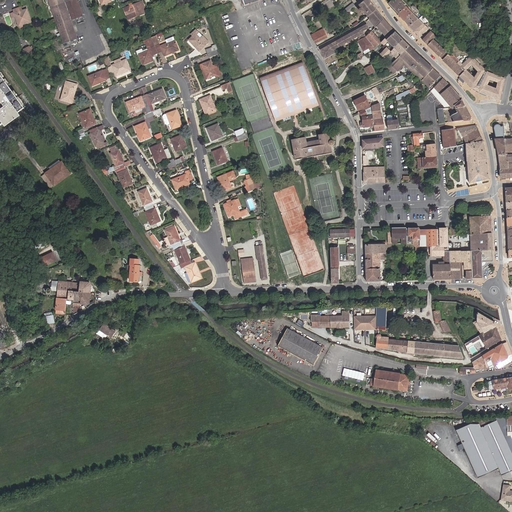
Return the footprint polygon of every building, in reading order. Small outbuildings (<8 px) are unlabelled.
[(79,0),(70,0),(50,7),(54,18),(53,19),(59,37),(57,38),(58,41),(60,41),(61,44),(77,38),(70,21),(85,15),(79,0)] [(367,17),(376,10),(368,0),(366,0),(359,6),(361,9),(358,11),(361,14),(363,12),(367,17)] [(399,0),(392,0),(388,4),(397,14),(406,7),(399,0)] [(140,3),(124,9),(128,20),(144,14),(140,3)] [(346,16),(352,11),(355,9),(351,4),(342,11),(346,16)] [(406,7),(397,14),(404,22),(413,14),(406,7)] [(12,14),(13,17),(16,27),(28,22),(24,11),(20,12),(19,8),(11,11),(12,14)] [(375,28),(384,21),(378,13),(376,10),(367,17),(367,18),(369,20),(375,28)] [(418,19),(413,14),(404,22),(409,27),(418,19)] [(53,19),(50,20),(57,38),(59,37),(53,19)] [(422,24),(418,19),(409,27),(419,37),(427,29),(422,24)] [(394,31),(384,21),(375,28),(373,30),(373,31),(375,33),(377,33),(380,30),(387,38),(394,31)] [(334,54),(333,50),(339,47),(340,51),(345,48),(343,45),(357,38),(359,41),(366,38),(363,32),(369,29),(366,25),(358,29),(358,30),(356,32),(355,31),(340,39),(341,40),(338,41),(338,40),(327,46),(328,47),(325,48),(325,47),(319,50),(320,53),(324,59),(331,55),(334,54)] [(323,29),(311,35),(315,43),(327,38),(323,29)] [(403,41),(394,31),(387,38),(382,43),(384,45),(388,43),(392,47),(394,49),(403,41)] [(371,32),(366,38),(375,49),(381,44),(371,32)] [(431,32),(422,41),(443,61),(448,55),(433,40),(436,37),(431,32)] [(205,47),(193,33),(186,39),(199,53),(205,47)] [(148,42),(150,48),(154,46),(151,39),(151,38),(146,40),(143,41),(144,43),(148,42)] [(357,42),(363,53),(369,50),(370,52),(375,49),(366,38),(359,41),(357,42)] [(160,47),(162,52),(164,57),(178,50),(174,41),(160,47)] [(410,48),(403,41),(394,49),(401,56),(403,54),(410,48)] [(388,43),(384,45),(382,48),(385,50),(387,48),(390,52),(391,51),(390,50),(392,47),(388,43)] [(22,51),(26,58),(32,55),(28,48),(22,51)] [(385,50),(381,54),(381,55),(384,58),(390,52),(387,48),(385,50)] [(418,67),(414,72),(422,79),(433,69),(410,48),(403,54),(401,56),(398,58),(401,61),(405,57),(410,62),(413,64),(412,65),(414,66),(416,65),(418,67)] [(398,58),(401,56),(394,49),(391,51),(390,52),(397,59),(398,59),(398,58)] [(148,51),(138,55),(142,65),(152,61),(148,51)] [(450,57),(448,55),(443,61),(449,66),(456,60),(453,57),(450,57)] [(485,71),(471,57),(462,65),(455,72),(472,89),(475,91),(477,91),(485,72),(485,71)] [(403,64),(398,59),(397,59),(391,65),(396,70),(397,70),(403,64)] [(112,66),(114,73),(116,76),(130,70),(126,60),(121,62),(115,65),(112,66)] [(462,65),(456,60),(449,66),(455,72),(462,65)] [(212,67),(210,62),(202,66),(207,80),(216,77),(216,78),(222,76),(217,65),(212,67)] [(260,79),(275,121),(318,106),(303,64),(260,79)] [(393,73),(396,70),(391,65),(387,67),(393,73)] [(114,73),(112,66),(106,68),(109,75),(114,73)] [(377,71),(372,66),(365,69),(371,74),(377,71)] [(422,79),(430,87),(441,76),(433,69),(422,79)] [(88,76),(92,86),(106,80),(102,70),(88,76)] [(1,71),(0,71),(0,125),(0,126),(26,106),(1,71)] [(487,73),(486,73),(485,72),(477,91),(500,101),(504,79),(487,73)] [(422,82),(428,88),(430,87),(422,79),(414,86),(410,87),(413,90),(422,82)] [(433,88),(451,108),(463,101),(443,79),(433,88)] [(71,104),(77,90),(78,87),(67,83),(66,86),(60,100),(71,104)] [(230,94),(234,92),(230,83),(221,87),(223,91),(228,89),(230,94)] [(418,91),(420,93),(424,97),(429,93),(426,90),(423,87),(418,91)] [(148,97),(145,99),(151,112),(152,112),(154,111),(151,103),(166,97),(162,88),(147,95),(148,97)] [(396,94),(397,100),(412,95),(410,90),(396,94)] [(425,98),(424,97),(420,93),(418,95),(424,102),(426,100),(425,98)] [(373,126),(370,107),(371,107),(370,105),(369,105),(365,96),(353,102),(359,113),(358,113),(359,116),(360,115),(362,118),(363,123),(360,123),(361,128),(373,126)] [(217,111),(211,97),(199,102),(205,116),(217,111)] [(151,112),(145,99),(141,100),(140,98),(126,104),(129,113),(143,107),(147,114),(151,112)] [(339,113),(333,101),(325,101),(327,114),(339,113)] [(371,107),(370,107),(373,126),(374,132),(384,130),(382,118),(380,118),(378,103),(371,107)] [(470,117),(465,107),(455,108),(457,112),(451,116),(453,122),(469,120),(470,117)] [(95,124),(89,110),(79,114),(84,128),(95,124)] [(175,111),(166,114),(170,124),(172,129),(181,125),(175,111)] [(388,130),(398,128),(397,120),(392,121),(386,122),(388,130)] [(151,137),(145,123),(135,127),(141,142),(151,137)] [(458,128),(465,143),(470,142),(480,135),(475,125),(458,128)] [(212,142),(222,138),(217,126),(207,130),(212,142)] [(504,154),(504,152),(504,139),(504,127),(499,127),(497,129),(496,132),(497,139),(495,140),(498,154),(504,154)] [(90,134),(95,147),(102,144),(103,144),(98,131),(97,131),(96,128),(88,131),(90,134)] [(236,132),(238,138),(246,134),(244,129),(236,132)] [(447,147),(455,146),(454,129),(442,130),(443,148),(447,147)] [(246,134),(238,138),(239,142),(249,138),(249,137),(248,133),(246,134)] [(414,145),(414,146),(419,146),(418,138),(422,137),(421,133),(412,135),(414,145)] [(309,144),(309,142),(306,143),(305,138),(292,141),(296,160),(332,153),(331,147),(333,146),(334,145),(334,143),(334,142),(333,140),(331,140),(329,140),(328,134),(319,135),(319,141),(320,143),(316,143),(309,144)] [(185,147),(180,135),(170,140),(175,152),(185,147)] [(465,144),(466,152),(466,156),(466,160),(469,184),(488,178),(486,159),(483,141),(480,135),(470,142),(465,143),(465,144)] [(362,141),(363,150),(383,146),(383,138),(362,141)] [(110,148),(112,152),(118,150),(117,148),(120,147),(119,144),(110,148)] [(162,149),(160,144),(149,148),(155,162),(169,156),(166,148),(162,149)] [(426,152),(427,158),(437,157),(435,144),(432,145),(427,145),(428,152),(426,152)] [(116,166),(118,169),(125,166),(124,163),(120,149),(118,150),(112,152),(111,153),(116,166)] [(228,161),(223,149),(213,153),(218,165),(228,161)] [(498,154),(499,169),(509,169),(508,162),(511,161),(511,154),(505,154),(504,154),(498,154)] [(438,168),(437,157),(427,158),(417,158),(418,169),(438,168)] [(175,165),(173,161),(172,159),(168,161),(169,163),(166,164),(168,169),(175,166),(175,165)] [(61,163),(41,178),(48,188),(69,174),(61,163)] [(125,166),(118,169),(119,172),(124,185),(133,182),(127,168),(126,168),(125,166)] [(511,177),(511,168),(509,169),(499,169),(500,178),(502,178),(508,178),(511,177)] [(184,174),(169,180),(174,190),(188,184),(188,182),(191,180),(187,170),(183,172),(184,174)] [(218,178),(223,191),(232,188),(229,180),(235,178),(233,172),(218,178)] [(384,172),(363,173),(363,183),(365,184),(385,183),(384,172)] [(245,181),(247,187),(255,184),(254,177),(245,181)] [(255,184),(247,187),(249,192),(256,190),(255,184)] [(143,204),(144,207),(152,204),(151,200),(152,200),(147,188),(138,191),(143,204)] [(236,207),(234,201),(230,202),(227,203),(223,205),(228,217),(234,216),(235,219),(246,215),(244,211),(239,214),(236,207)] [(154,206),(153,206),(152,204),(144,207),(145,210),(150,223),(159,219),(154,206)] [(491,233),(490,211),(481,212),(482,215),(469,216),(470,234),(491,233)] [(169,239),(170,242),(168,243),(169,247),(172,246),(179,243),(180,242),(178,238),(172,224),(164,228),(167,235),(169,239)] [(420,247),(427,246),(437,246),(443,246),(443,244),(443,239),(442,227),(437,227),(437,230),(419,231),(420,247)] [(394,229),(392,229),(392,244),(396,244),(396,239),(401,239),(401,244),(406,243),(405,236),(405,230),(405,228),(402,228),(400,230),(398,230),(397,230),(396,230),(394,229)] [(416,253),(420,252),(420,247),(419,231),(419,228),(408,228),(408,229),(408,236),(407,236),(408,242),(412,242),(413,245),(416,248),(416,253)] [(349,229),(330,229),(329,237),(349,237),(349,229)] [(150,233),(147,235),(157,247),(160,245),(150,233)] [(492,250),(491,233),(470,234),(470,239),(471,250),(492,250)] [(262,245),(261,245),(261,241),(258,241),(258,245),(256,246),(258,260),(259,260),(262,280),(267,279),(262,245)] [(182,245),(180,246),(179,243),(172,246),(173,249),(179,263),(180,263),(188,260),(182,245)] [(365,246),(365,254),(379,254),(383,253),(383,245),(377,245),(365,246)] [(338,262),(337,248),(333,248),(328,248),(330,270),(338,270),(338,262)] [(461,251),(461,262),(462,279),(465,279),(467,279),(466,271),(473,271),(471,250),(464,251),(461,251)] [(493,262),(492,250),(471,250),(473,271),(473,278),(482,278),(482,267),(484,267),(485,266),(486,264),(486,262),(493,262)] [(449,251),(445,251),(445,264),(433,265),(433,278),(433,279),(451,279),(450,263),(449,251)] [(453,251),(449,251),(450,263),(461,262),(461,251),(453,251)] [(53,253),(41,258),(44,266),(56,261),(53,253)] [(379,254),(365,254),(366,282),(380,282),(379,254)] [(181,265),(184,265),(189,278),(199,274),(193,260),(191,262),(190,259),(188,260),(180,263),(181,265)] [(461,262),(450,263),(451,279),(462,279),(461,262)] [(246,266),(246,264),(243,264),(245,281),(255,280),(253,265),(246,266)] [(129,281),(137,282),(138,266),(131,266),(129,281)] [(338,270),(330,270),(331,283),(339,283),(338,270)] [(68,281),(67,289),(71,290),(74,290),(76,290),(76,278),(72,277),(72,282),(68,281)] [(80,291),(90,292),(91,285),(89,282),(80,281),(80,291)] [(73,300),(74,290),(71,290),(67,289),(57,288),(56,299),(57,299),(66,299),(73,300)] [(76,290),(74,290),(73,300),(72,305),(77,306),(78,304),(80,304),(81,294),(78,293),(78,290),(76,290)] [(89,303),(90,292),(80,291),(78,290),(78,293),(81,294),(80,304),(87,305),(89,303)] [(65,311),(66,299),(57,299),(56,311),(65,311)] [(379,329),(386,329),(388,307),(378,306),(377,316),(375,330),(374,340),(377,340),(376,347),(398,350),(398,352),(462,358),(459,347),(458,346),(434,344),(389,339),(389,337),(378,336),(379,329)] [(440,321),(439,310),(433,311),(434,322),(439,321),(438,323),(443,332),(450,332),(444,321),(440,321)] [(348,327),(348,311),(343,311),(343,316),(332,316),(332,326),(332,327),(337,327),(337,328),(343,328),(343,327),(348,327)] [(496,323),(478,313),(477,322),(483,333),(496,326),(496,323)] [(313,327),(332,326),(332,316),(321,316),(321,315),(311,315),(312,321),(313,321),(313,327)] [(375,330),(377,316),(355,316),(355,329),(375,330)] [(114,330),(103,323),(99,330),(110,337),(114,330)] [(320,345),(285,326),(275,344),(311,363),(320,345)] [(486,348),(501,340),(496,326),(483,333),(471,340),(473,343),(481,338),(486,348)] [(508,366),(507,364),(511,361),(511,360),(511,354),(506,342),(503,344),(508,355),(507,359),(496,364),(498,368),(499,368),(505,365),(506,367),(508,366)] [(474,367),(474,369),(489,368),(496,364),(507,359),(508,355),(503,344),(471,362),(474,367)] [(360,389),(364,372),(344,367),(341,382),(360,389)] [(406,383),(407,380),(408,375),(399,373),(400,372),(372,368),(370,376),(367,376),(366,384),(397,389),(397,388),(405,389),(406,383)] [(511,377),(486,382),(487,390),(507,387),(507,389),(511,388),(511,377)] [(511,415),(507,417),(495,418),(495,420),(494,421),(486,433),(485,432),(482,433),(480,431),(472,432),(456,435),(457,438),(463,452),(472,474),(493,466),(496,472),(508,468),(511,466),(511,415)] [(494,421),(495,420),(479,428),(477,424),(468,424),(454,430),(456,435),(472,432),(480,431),(482,433),(485,432),(486,433),(494,421)] [(507,486),(500,486),(500,502),(511,501),(511,491),(507,492),(507,486)]
